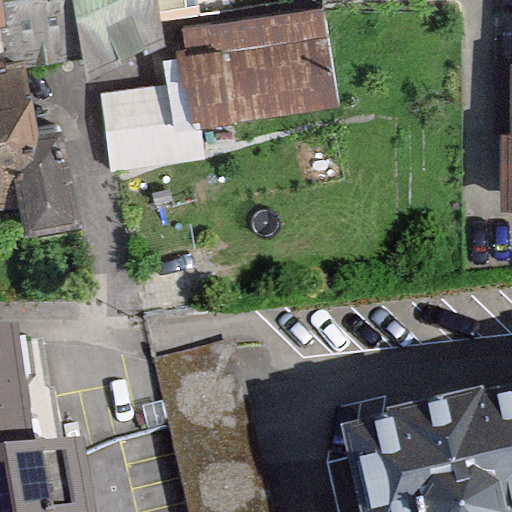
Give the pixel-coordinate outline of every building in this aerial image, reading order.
[(3,0),(0,0),(0,74),(10,73),(8,47),(3,0)] [(163,0),(3,0),(8,47),(44,44),(47,65),(170,36),(163,0)] [(179,31),(185,91),(200,91),(202,128),(333,116),(325,12),(179,31)] [(0,74),(0,145),(41,141),(54,139),(45,69),(10,73),(0,74)] [(185,91),(109,95),(113,177),(204,172),(202,128),(200,91),(185,91)] [(41,141),(0,145),(0,207),(50,199),(41,141)] [(56,340),(0,343),(0,463),(71,453),(56,340)] [(278,511),(239,348),(158,368),(193,511),(278,511)] [(511,511),(511,415),(327,464),(340,511),(511,511)] [(71,453),(0,463),(0,511),(97,511),(88,451),(71,453)]
